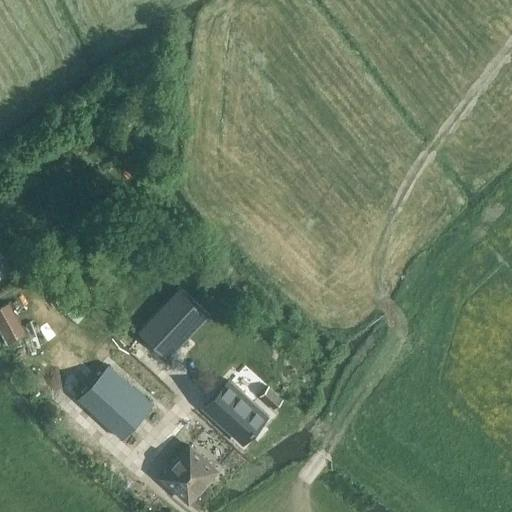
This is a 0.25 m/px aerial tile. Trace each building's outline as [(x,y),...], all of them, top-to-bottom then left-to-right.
[(0,276),(9,272),(0,253),(0,276)] [(82,301),(65,286),(53,300),(71,315),(82,301)] [(138,332),(167,359),(208,315),(179,288),(138,332)] [(22,349),(20,337),(26,335),(10,303),(0,306),(0,328),(7,343),(9,342),(12,350),(18,359),(25,354),(22,349)] [(75,322),(66,331),(95,358),(104,349),(75,322)] [(101,375),(162,429),(193,394),(132,340),(101,375)] [(50,368),(62,388),(84,385),(88,361),(65,349),(50,368)] [(273,408),(281,399),(266,386),(258,395),(273,408)] [(74,420),(118,462),(146,433),(101,391),(74,420)] [(234,398),(209,425),(237,450),(261,423),(234,398)] [(163,476),(189,500),(216,470),(190,446),(163,476)]
